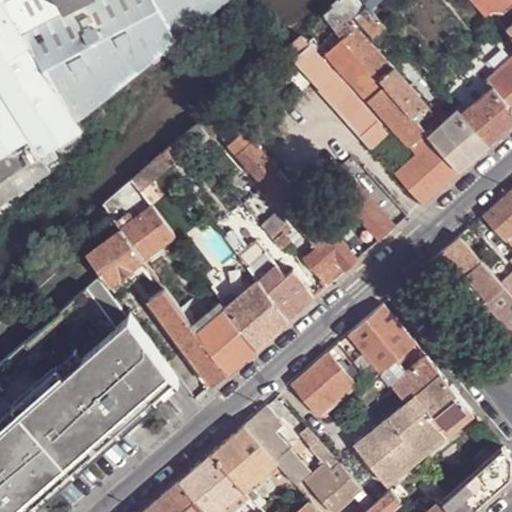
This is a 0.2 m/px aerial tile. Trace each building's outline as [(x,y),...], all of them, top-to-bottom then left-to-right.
[(0,0),(0,87),(48,163),(58,156),(57,154),(88,133),(79,119),(26,36),(3,0),(0,0)] [(3,0),(26,36),(84,0),(3,0)] [(79,119),(194,26),(179,0),(84,0),(26,36),(79,119)] [(179,0),(194,26),(225,0),(179,0)] [(338,31),(352,18),(357,13),(345,0),(339,0),(323,14),(338,31)] [(366,0),(345,0),(357,13),(376,34),(388,23),(368,2),(366,0)] [(511,0),(484,0),(492,9),(504,9),(511,1),(511,0)] [(423,105),(426,102),(352,18),(338,31),(343,35),(412,114),(423,105)] [(308,43),(301,35),(285,48),(292,56),(308,43)] [(416,137),(425,129),(422,125),(412,114),(343,35),(325,50),(409,143),(416,137)] [(382,135),(386,131),(308,43),(292,56),(307,74),(317,85),(370,145),(373,143),(382,135)] [(511,108),(511,55),(487,78),(492,85),(511,108)] [(489,142),(511,121),(511,108),(492,85),(463,111),(489,142)] [(0,201),(51,168),(48,163),(0,87),(0,201)] [(422,125),(432,115),(423,105),(412,114),(422,125)] [(460,168),(489,142),(463,111),(459,106),(446,117),(428,132),(433,137),(460,168)] [(195,124),(182,135),(194,149),(207,137),(195,124)] [(238,124),(221,138),(317,246),(303,258),(326,286),(357,258),(238,124)] [(423,145),(433,137),(428,132),(425,129),(416,137),(423,145)] [(161,153),(169,162),(176,156),(178,153),(183,158),(194,149),(182,135),(161,153)] [(377,149),(387,140),(382,135),(373,143),(377,149)] [(420,202),(460,168),(433,137),(423,145),(401,164),(394,171),(420,202)] [(161,153),(145,169),(152,180),(169,162),(161,153)] [(394,171),(401,164),(392,153),(385,160),(388,165),(394,171)] [(353,155),(342,164),(350,173),(360,164),(353,155)] [(176,156),(169,162),(176,172),(183,165),(176,156)] [(145,169),(133,182),(141,192),(152,180),(145,169)] [(379,239),(393,225),(353,180),(338,193),(379,239)] [(120,192),(128,202),(141,192),(133,182),(120,192)] [(511,234),(511,193),(509,190),(483,214),(507,239),(511,234)] [(141,203),(146,210),(151,206),(146,199),(141,203)] [(107,202),(102,206),(119,229),(125,226),(107,202)] [(173,236),(151,206),(146,210),(125,226),(119,229),(141,260),(173,236)] [(285,234),(292,228),(277,210),(260,224),(281,248),(290,241),(285,234)] [(119,229),(88,253),(110,283),(141,260),(119,229)] [(230,233),(225,238),(238,254),(242,249),(230,233)] [(459,278),(480,260),(458,235),(437,253),(459,278)] [(266,291),(284,276),(255,239),(242,249),(238,254),(242,259),(244,262),(246,266),(249,270),(255,277),(257,280),(266,291)] [(459,278),(437,253),(428,262),(450,287),(459,278)] [(485,299),(502,284),(501,282),(480,260),(459,278),(465,285),(479,299),(482,303),(485,299)] [(284,276),(266,291),(287,320),(314,295),(293,268),(284,276)] [(511,295),(511,273),(501,282),(502,284),(511,295)] [(100,276),(0,364),(0,511),(26,511),(180,377),(163,354),(133,313),(119,295),(116,298),(100,276)] [(450,287),(456,293),(465,285),(459,278),(450,287)] [(231,302),(226,306),(256,347),(287,320),(266,291),(257,280),(231,302)] [(511,295),(502,284),(485,299),(493,307),(511,328),(511,295)] [(479,299),(465,285),(456,293),(469,308),(479,299)] [(208,295),(214,291),(211,287),(205,291),(208,295)] [(163,288),(148,299),(213,385),(227,373),(196,332),(180,310),(163,288)] [(125,292),(119,295),(133,313),(139,309),(136,305),(125,292)] [(216,302),(222,310),(226,306),(220,299),(216,302)] [(473,312),(482,303),(479,299),(469,308),(473,312)] [(479,319),(493,307),(485,299),(482,303),(473,312),(479,319)] [(376,363),(381,370),(396,358),(415,341),(383,302),(349,332),(376,363)] [(184,305),(180,310),(196,332),(201,328),(184,305)] [(256,347),(226,306),(222,310),(201,328),(196,332),(227,373),(256,347)] [(502,343),(511,332),(511,328),(499,340),(502,343)] [(511,356),(511,332),(502,343),(511,356)] [(196,399),(208,389),(175,346),(163,354),(180,377),(196,399)] [(328,349),(291,382),(317,412),(354,380),(328,349)] [(407,371),(391,383),(407,402),(371,430),(366,435),(355,444),(386,483),(474,411),(439,368),(427,354),(407,371)] [(381,371),(391,383),(407,371),(396,358),(381,370),(381,371)] [(381,371),(381,370),(376,363),(364,373),(370,380),(371,380),(375,376),(381,371)] [(266,404),(244,424),(276,461),(279,465),(295,482),(309,470),(270,425),(278,419),(266,404)] [(212,452),(243,488),(250,483),(276,461),(244,424),(212,452)] [(367,426),(362,430),(366,435),(371,430),(367,426)] [(331,454),(310,431),(303,438),(324,461),(331,454)] [(503,445),(444,498),(452,511),(469,511),(509,478),(510,452),(503,445)] [(179,480),(207,511),(213,511),(243,488),(212,452),(179,480)] [(305,479),(312,487),(339,463),(331,454),(324,461),(305,479)] [(250,483),(253,487),(279,465),(276,461),(250,483)] [(312,487),(333,511),(334,511),(355,494),(361,488),(339,463),(312,487)] [(207,511),(179,480),(142,511),(207,511)] [(250,483),(243,488),(249,496),(259,507),(264,503),(266,501),(253,487),(250,483)] [(387,511),(402,500),(391,487),(374,502),(367,508),(363,511),(362,511),(387,511)] [(230,511),(249,496),(243,488),(213,511),(230,511)] [(361,488),(355,494),(367,508),(374,502),(361,488)] [(452,511),(444,498),(443,498),(437,502),(425,511),(452,511)] [(294,511),(320,511),(310,499),(294,511)] [(263,511),(266,511),(269,509),(264,503),(259,507),(263,511)]
